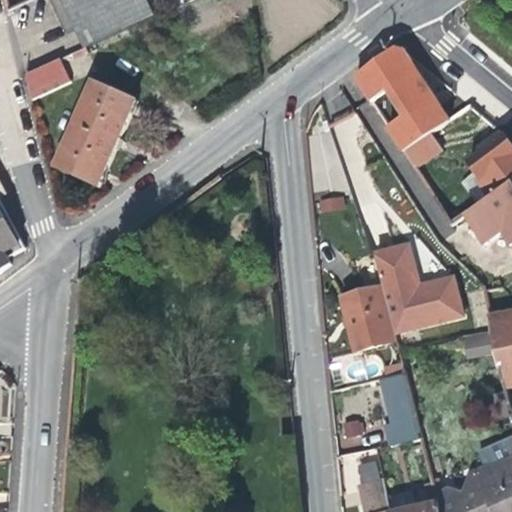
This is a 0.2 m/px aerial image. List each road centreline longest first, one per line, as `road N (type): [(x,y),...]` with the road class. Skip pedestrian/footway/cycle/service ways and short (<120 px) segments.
road 1 (residential): [(277,101),(321,511)]
road 2 (residential): [(46,274),(277,101)]
road 3 (residential): [(31,511),(44,316)]
road 4 (residential): [(46,274),(0,96)]
road 5 (residential): [(511,114),(392,15)]
road 6 (residential): [(277,101),(392,15)]
